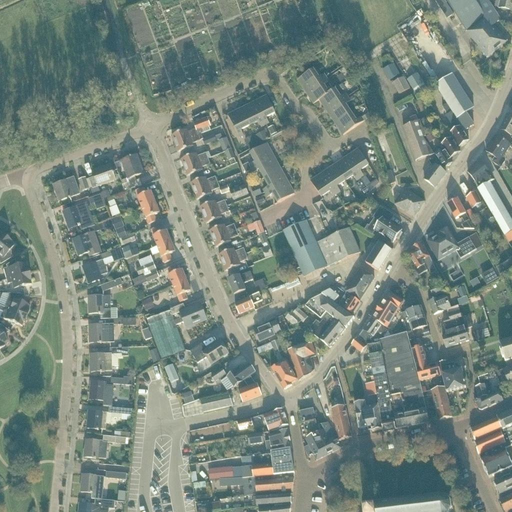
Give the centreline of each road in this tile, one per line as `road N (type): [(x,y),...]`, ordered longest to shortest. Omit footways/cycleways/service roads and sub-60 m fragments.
road 1 (residential): [(56,511),(66,322),(28,178)]
road 2 (unclassified): [(291,397),(278,393),(232,328),(149,127)]
road 3 (residential): [(333,150),(278,80),(267,77),(149,127)]
road 4 (unclassified): [(389,271),(485,137),(511,80)]
road 5 (unclassified): [(467,423),(467,350),(442,356),(418,292),(389,271)]
road 6 (unclassified): [(291,397),(317,376),(389,271)]
road 7 (unclassified): [(303,479),(360,447),(453,427)]
road 8 (unclassified): [(149,127),(103,0)]
road 9 (residential): [(28,178),(149,127)]
